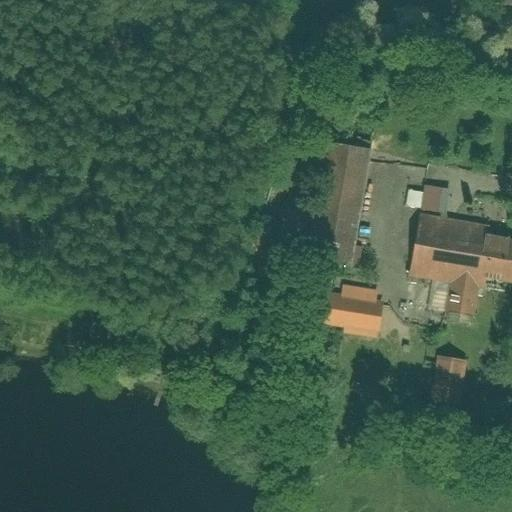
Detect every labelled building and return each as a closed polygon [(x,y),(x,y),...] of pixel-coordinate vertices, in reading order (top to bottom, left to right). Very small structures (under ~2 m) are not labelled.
[(356,246),(371,149),(349,145),(344,176),(328,173),(317,247),(335,250),(333,262),(360,266),(363,247),(356,246)] [(409,191),(407,209),(445,212),(447,187),(424,185),(423,192),(409,191)] [(484,292),(485,284),(511,289),(511,243),(486,239),(488,228),(420,215),(407,280),(447,288),(442,315),(474,321),(480,291),(484,292)] [(311,323),(370,334),(375,304),(317,293),(311,323)] [(433,358),(424,403),(457,409),(466,364),(433,358)]
